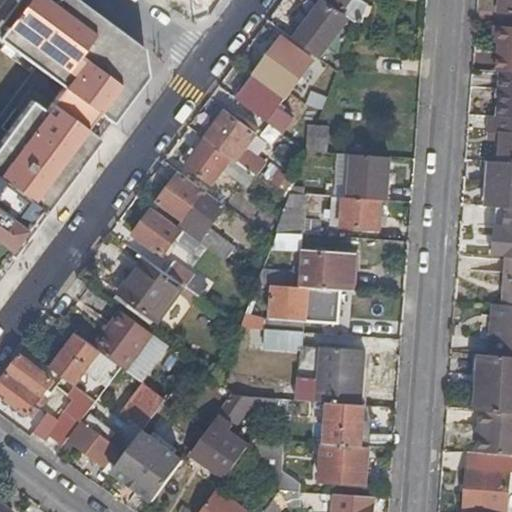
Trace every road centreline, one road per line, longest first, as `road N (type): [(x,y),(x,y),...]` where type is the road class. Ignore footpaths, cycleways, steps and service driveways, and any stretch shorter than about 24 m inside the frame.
road 1 (residential): [(452,0),(415,511)]
road 2 (secondary): [(203,63),(0,337)]
road 3 (residential): [(0,439),(96,511)]
